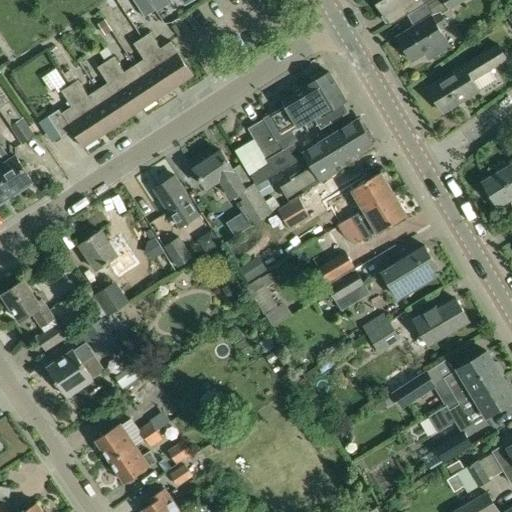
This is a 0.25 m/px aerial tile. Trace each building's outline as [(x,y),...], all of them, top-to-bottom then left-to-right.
[(148,0),(133,0),(145,17),(156,10),(148,0)] [(150,0),(157,11),(169,4),(167,0),(150,0)] [(375,0),(391,25),(407,15),(432,0),(375,0)] [(414,25),(397,36),(412,61),(426,52),(429,58),(450,45),(440,29),(448,24),(442,13),(464,0),(432,0),(407,15),(414,25)] [(106,20),(99,25),(106,35),(112,30),(106,20)] [(148,33),(140,38),(173,88),(191,76),(169,42),(159,49),(148,33)] [(143,59),(133,66),(155,100),(173,88),(140,38),(133,43),(143,59)] [(480,56),(430,87),(444,111),(478,90),(471,79),(488,69),(506,58),(498,45),(480,56)] [(112,57),(104,62),(137,112),(155,100),(133,66),(122,73),(112,57)] [(107,83),(96,90),(118,124),(137,112),(104,62),(96,67),(107,83)] [(265,117),(247,128),(269,163),(250,175),(254,182),(256,184),(301,157),(292,144),(298,141),(292,130),(314,117),(319,126),(324,127),(349,112),(343,102),(347,100),(331,72),(306,86),(306,85),(282,99),(286,105),(265,117)] [(75,80),(67,86),(68,87),(100,136),(118,124),(96,90),(86,96),(75,80)] [(57,110),(48,116),(61,136),(71,130),(82,148),(100,136),(68,87),(67,86),(59,91),(60,92),(70,107),(60,114),(57,110)] [(2,107),(0,108),(0,110),(11,126),(14,124),(21,118),(10,102),(2,107)] [(11,126),(10,126),(10,127),(23,144),(35,135),(36,135),(23,117),(22,117),(21,118),(14,124),(11,126)] [(314,167),(281,186),(290,200),(359,158),(355,153),(370,144),(356,120),(330,135),(330,136),(304,152),(314,167)] [(0,179),(10,195),(30,181),(14,157),(10,159),(2,146),(0,144),(0,179)] [(195,166),(193,167),(207,188),(220,180),(232,198),(234,196),(252,224),(274,211),(264,196),(257,186),(256,184),(254,182),(252,183),(240,165),(234,169),(221,149),(206,159),(202,156),(195,161),(195,166)] [(511,164),(483,181),(490,194),(489,196),(493,203),(495,203),(498,207),(511,198),(511,164)] [(367,176),(339,193),(344,202),(356,195),(364,209),(364,210),(394,192),(381,171),(369,179),(367,176)] [(176,175),(154,189),(170,212),(180,227),(199,214),(190,199),(191,198),(176,175)] [(0,179),(0,204),(8,200),(6,197),(10,195),(0,179)] [(267,180),(257,186),(264,196),(273,191),(267,180)] [(353,217),(339,227),(343,235),(355,244),(365,238),(366,239),(376,233),(407,215),(394,192),(364,210),(364,209),(362,210),(352,217),(353,217)] [(299,197),(279,210),(290,228),(304,220),(300,213),(306,209),(299,197)] [(102,229),(79,243),(96,270),(111,261),(120,274),(131,267),(120,250),(117,252),(102,229)] [(180,235),(164,246),(178,267),(193,257),(180,235)] [(397,263),(384,272),(400,297),(415,288),(411,283),(438,266),(425,245),(397,262),(397,263)] [(346,251),(317,268),(326,283),(355,266),(346,251)] [(164,253),(157,257),(162,267),(170,262),(164,253)] [(257,256),(239,268),(248,281),(266,269),(257,256)] [(358,270),(328,288),(335,299),(336,301),(365,284),(358,270)] [(260,277),(265,286),(275,280),(270,272),(260,277)] [(260,277),(247,285),(248,290),(251,294),(252,294),(265,314),(278,306),(265,286),(260,277)] [(6,292),(2,294),(19,321),(33,313),(42,328),(43,327),(54,320),(55,319),(54,318),(55,318),(42,299),(38,301),(24,280),(6,292)] [(116,282),(95,295),(101,305),(108,315),(109,314),(109,315),(114,312),(118,309),(127,304),(129,302),(116,282)] [(234,282),(224,289),(233,301),(243,294),(234,282)] [(439,306),(414,319),(420,329),(423,334),(433,328),(439,338),(470,320),(457,298),(441,308),(439,306)] [(101,305),(95,310),(101,319),(108,315),(101,305)] [(109,315),(84,330),(91,340),(103,357),(121,345),(111,331),(122,324),(114,312),(109,315)] [(45,331),(37,336),(46,349),(54,344),(66,336),(58,324),(58,323),(55,319),(54,320),(43,327),(43,328),(45,331)] [(390,320),(368,334),(380,352),(401,339),(390,320)] [(74,350),(47,367),(67,397),(94,379),(105,371),(87,343),(86,342),(78,347),(74,350)] [(458,368),(445,377),(460,403),(504,377),(502,375),(504,370),(498,361),(494,361),(487,351),(458,368)] [(133,365),(140,374),(146,370),(139,361),(133,365)] [(294,371),(284,378),(290,387),(300,381),(294,371)] [(427,371),(392,393),(397,401),(402,408),(436,385),(427,371)] [(511,391),(504,377),(460,403),(473,423),(486,414),(487,416),(511,400),(511,391)] [(148,396),(141,385),(131,391),(138,402),(148,396)] [(392,393),(384,399),(388,406),(397,401),(392,393)] [(446,405),(429,415),(439,432),(456,422),(446,405)] [(150,421),(139,429),(145,438),(157,430),(151,422),(150,421)] [(121,423),(96,440),(110,461),(135,444),(121,423)] [(157,430),(145,438),(151,446),(163,438),(157,430)] [(463,431),(436,447),(444,461),(471,444),(463,431)] [(184,439),(168,450),(177,464),(194,452),(184,439)] [(507,443),(494,451),(504,468),(511,480),(511,445),(509,447),(507,443)] [(135,444),(110,461),(125,483),(150,466),(156,461),(150,451),(143,456),(135,444)] [(480,459),(467,466),(478,487),(491,479),(480,459)] [(460,460),(446,469),(450,476),(456,473),(468,493),(478,487),(467,466),(464,468),(460,460)] [(186,464),(170,474),(178,486),(193,475),(186,464)] [(152,503),(143,509),(144,511),(182,511),(169,492),(168,492),(165,488),(149,499),(152,503)] [(487,492),(453,511),(498,511),(499,511),(487,492)] [(43,511),(37,503),(23,511),(43,511)]
